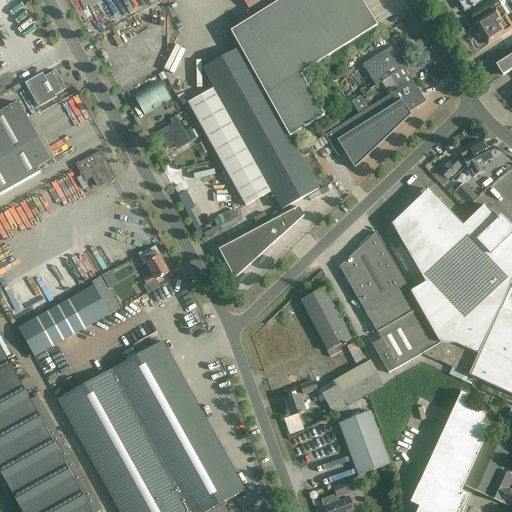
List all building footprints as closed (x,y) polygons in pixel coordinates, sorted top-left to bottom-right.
[(264,0),(243,0),(249,10),(264,0)] [(361,0),(282,0),(245,23),(288,91),(305,81),(301,75),(378,27),(361,0)] [(457,0),(465,12),(468,10),(484,0),(457,0)] [(511,0),(494,0),(496,2),(498,0),(510,0),(511,1),(510,2),(506,4),(511,13),(511,0)] [(501,18),(496,11),(475,24),(488,44),(506,33),(511,28),(504,16),(501,18)] [(327,115),(305,81),(288,91),(245,23),(231,32),(292,137),(327,115)] [(319,189),(240,49),(204,69),(206,73),(203,76),(211,90),(214,88),(215,89),(188,104),(245,207),(272,192),(282,210),(319,189)] [(391,49),(364,66),(376,85),(390,76),(399,91),(403,88),(408,85),(412,83),(403,68),(391,49)] [(511,55),(500,64),(506,74),(511,70),(511,55)] [(66,89),(56,71),(45,77),(43,73),(25,83),(39,108),(57,97),(56,95),(66,89)] [(170,100),(160,80),(133,96),(144,115),(154,109),(154,110),(161,106),(160,106),(170,100)] [(425,102),(413,82),(412,83),(369,109),(360,115),(326,136),(339,156),(345,152),(355,169),(411,116),(409,112),(425,102)] [(360,115),(369,109),(361,96),(352,102),(360,115)] [(51,161),(19,102),(0,112),(0,194),(41,172),(38,168),(51,161)] [(185,131),(177,116),(171,119),(174,123),(157,133),(163,143),(174,137),(180,148),(197,139),(190,128),(185,131)] [(492,159),(483,140),(460,152),(469,170),(473,177),(483,172),(480,165),(492,159)] [(308,155),(301,141),(296,143),(304,157),(308,155)] [(115,178),(101,151),(100,152),(76,165),(84,179),(85,182),(93,177),(98,188),(101,185),(102,186),(115,178)] [(462,167),(454,159),(440,172),(434,178),(442,186),(448,180),(462,167)] [(450,182),(444,188),(451,195),(457,189),(450,182)] [(473,192),(465,183),(452,195),(461,204),(473,192)] [(183,187),(175,192),(178,196),(186,192),(183,187)] [(411,292),(420,308),(440,344),(455,344),(479,355),(511,285),(511,281),(511,233),(485,205),(464,226),(429,190),(392,225),(426,284),(411,292)] [(189,191),(180,195),(187,212),(196,208),(189,191)] [(321,195),(319,191),(308,197),(311,201),(321,195)] [(304,216),(299,207),(219,250),(235,280),(304,216)] [(233,209),(216,217),(222,228),(238,220),(233,209)] [(377,333),(420,308),(411,292),(377,233),(340,268),(377,333)] [(158,257),(154,251),(144,257),(147,263),(154,275),(143,280),(146,285),(144,287),(148,294),(160,286),(156,280),(168,273),(159,256),(158,257)] [(511,285),(479,355),(466,383),(473,386),(476,379),(502,390),(511,395),(511,285)] [(74,297),(18,329),(35,358),(110,315),(94,286),(74,297)] [(351,340),(324,289),(301,301),(328,352),(327,352),(330,357),(342,351),(339,346),(351,340)] [(440,344),(420,308),(377,333),(381,340),(372,345),(389,374),(423,354),(430,350),(436,353),(440,344)] [(225,502),(246,490),(163,342),(58,400),(120,511),(206,511),(213,508),(215,511),(217,511),(218,511),(225,508),(226,505),(225,502)] [(364,356),(356,342),(347,346),(358,365),(370,359),(368,356),(367,354),(364,356)] [(466,383),(479,355),(455,344),(440,344),(436,353),(430,350),(423,354),(452,367),(449,375),(466,383)] [(31,401),(0,345),(0,476),(2,475),(22,511),(99,511),(101,511),(38,397),(31,401)] [(371,361),(319,390),(322,395),(333,415),(385,386),(371,361)] [(317,390),(315,382),(301,386),(304,394),(317,390)] [(68,393),(64,387),(54,392),(57,399),(68,393)] [(511,403),(511,395),(502,390),(498,397),(511,403)] [(471,398),(461,393),(411,503),(420,507),(417,511),(462,511),(470,496),(461,492),(490,428),(481,424),(485,415),(467,407),(471,398)] [(305,412),(299,396),(286,401),(291,417),(285,419),(290,435),(304,430),(298,414),(305,412)] [(390,464),(370,413),(340,424),(359,476),(390,464)] [(511,447),(488,436),(465,486),(511,507),(511,491),(508,490),(511,481),(511,475),(501,470),(511,447)] [(355,492),(350,480),(333,487),(336,495),(322,500),(326,511),(350,511),(354,511),(349,497),(339,501),(338,499),(355,492)]
